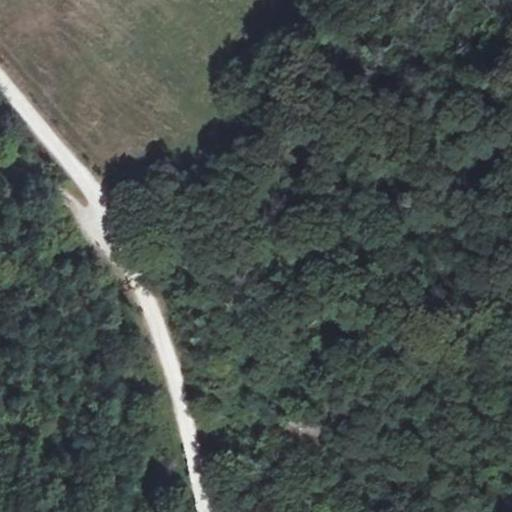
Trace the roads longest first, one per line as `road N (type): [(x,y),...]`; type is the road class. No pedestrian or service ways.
road 1 (track): [(0,77),(48,129),(134,250),(168,347),(204,511)]
road 2 (track): [(134,250),(76,205),(0,166)]
